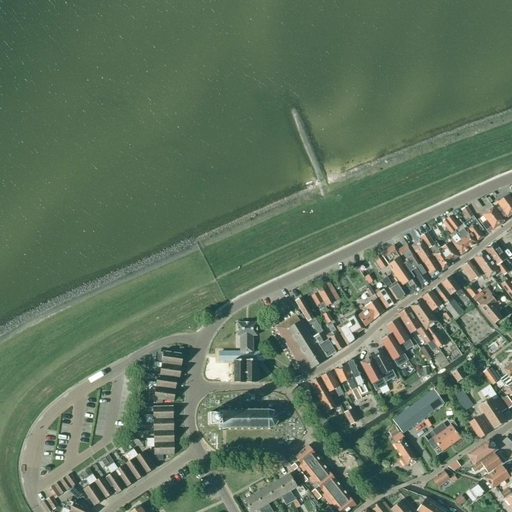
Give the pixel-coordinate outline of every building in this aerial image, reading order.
[(483,197),(486,203),(494,200),(491,194),(483,197)] [(501,219),(502,219),(506,216),(507,217),(511,213),(511,201),(507,195),(496,202),(497,203),(492,207),(501,219)] [(461,209),(468,220),(473,216),(466,206),(461,209)] [(501,219),(492,207),(491,207),(492,207),(482,215),(477,219),(487,232),(488,232),(487,231),(492,228),(493,229),(503,221),(502,219),(501,219)] [(449,224),(450,223),(446,218),(441,222),(453,237),(449,240),(461,255),(469,248),(455,230),(449,224)] [(453,220),(450,223),(449,224),(455,230),(469,248),(476,242),(466,229),(465,227),(461,230),(453,220)] [(474,223),(466,229),(476,242),(484,237),(476,227),(474,223)] [(422,239),(442,270),(452,264),(450,262),(458,256),(452,248),(444,253),(440,248),(435,251),(432,246),(434,245),(426,233),(420,237),(422,239)] [(442,270),(422,239),(411,246),(431,278),(442,270)] [(506,259),(506,258),(498,248),(494,242),(484,249),(492,259),(496,265),(503,275),(508,272),(501,262),(506,259)] [(387,265),(409,296),(414,293),(421,288),(430,281),(406,244),(397,251),(393,245),(381,253),(388,264),(387,265)] [(486,276),(487,277),(488,279),(498,271),(483,250),(473,258),(486,276)] [(380,254),(373,258),(381,269),(387,264),(380,254)] [(487,277),(486,276),(473,258),(469,261),(469,260),(462,266),(473,280),(480,276),(483,280),(487,277)] [(463,292),(461,290),(450,276),(440,283),(448,293),(450,295),(455,292),(458,296),(463,292)] [(386,277),(381,280),(396,302),(406,295),(397,281),(391,285),(386,277)] [(511,287),(506,280),(501,284),(509,296),(511,299),(511,287)] [(454,320),(463,313),(440,283),(431,290),(454,320)] [(486,298),(493,293),(486,283),(479,289),(486,298)] [(477,293),(470,285),(465,289),(472,297),(477,293)] [(325,287),(317,291),(326,309),(335,304),(325,287)] [(370,297),(374,294),(370,287),(365,290),(370,297)] [(386,309),(395,303),(385,288),(376,294),(386,309)] [(439,311),(444,307),(431,290),(421,298),(431,311),(437,307),(439,311)] [(484,296),(480,291),(472,298),(476,303),(484,296)] [(322,302),(317,292),(311,296),(316,305),(322,302)] [(497,313),(501,309),(498,305),(500,304),(497,300),(495,301),(490,295),(478,305),(494,324),(501,317),(497,313)] [(309,325),(316,321),(301,296),(295,300),(309,325)] [(437,347),(443,342),(436,332),(434,333),(429,327),(437,322),(420,298),(409,306),(437,347)] [(373,319),(383,311),(375,299),(365,306),(366,308),(357,316),(364,326),(373,319)] [(422,326),(420,327),(408,307),(398,314),(410,334),(416,330),(425,344),(427,343),(432,340),(426,332),(422,326)] [(327,324),(332,321),(327,312),(322,315),(327,324)] [(350,328),(359,323),(354,313),(344,319),(345,321),(336,327),(347,345),(356,338),(350,328)] [(325,359),(301,321),(300,321),(295,315),(279,325),(280,326),(276,329),(301,368),(308,364),(310,368),(325,359)] [(413,346),(396,319),(385,325),(390,333),(403,352),(413,346)] [(256,323),(245,323),(237,323),(237,335),(240,335),(240,352),(240,360),(233,360),(234,383),(256,383),(256,360),(252,360),(252,352),(252,335),(256,335),(256,323)] [(336,352),(345,347),(335,330),(332,324),(327,327),(331,333),(326,336),(336,352)] [(335,352),(322,331),(313,337),(318,345),(327,358),(335,352)] [(380,340),(397,367),(408,360),(403,352),(390,333),(380,340)] [(432,357),(426,347),(420,350),(427,361),(432,357)] [(369,354),(371,357),(385,382),(396,377),(380,348),(369,354)] [(154,362),(181,366),(182,354),(163,351),(162,353),(155,352),(154,362)] [(375,391),(386,385),(385,382),(371,357),(360,363),(375,391)] [(360,395),(367,392),(362,383),(360,384),(357,379),(362,377),(353,358),(345,363),(353,381),(360,395)] [(511,361),(510,363),(503,369),(509,377),(502,382),(505,386),(511,381),(511,361)] [(160,367),(159,375),(177,377),(176,378),(179,378),(181,366),(154,362),(153,366),(160,367)] [(351,390),(356,388),(344,363),(334,369),(341,383),(346,380),(351,390)] [(426,366),(425,366),(424,366),(421,367),(423,376),(431,375),(429,366),(426,366)] [(465,376),(459,367),(450,373),(456,382),(465,376)] [(499,388),(503,385),(493,371),(491,372),(488,367),(483,372),(492,385),(497,381),(498,383),(496,384),(499,388)] [(406,372),(406,371),(405,370),(404,369),(399,372),(403,378),(408,375),(406,372)] [(338,396),(343,394),(339,387),(330,371),(319,377),(328,393),(334,389),(338,396)] [(175,389),(176,378),(177,377),(159,375),(157,374),(156,382),(147,381),(147,385),(175,389)] [(318,398),(327,393),(319,377),(309,382),(318,398)] [(175,389),(147,385),(146,390),(154,391),(153,399),(173,402),(175,389)] [(500,413),(505,409),(497,397),(494,399),(493,397),(496,395),(489,385),(480,391),(485,399),(486,398),(489,403),(480,409),(481,410),(481,412),(482,414),(484,415),(494,429),(505,421),(500,413)] [(402,433),(443,403),(434,390),(392,420),(402,433)] [(465,409),(472,405),(462,390),(455,395),(465,409)] [(333,407),(335,407),(327,393),(318,398),(326,411),(333,407)] [(511,403),(509,400),(508,399),(503,402),(508,409),(511,406),(511,403)] [(144,415),(144,419),(173,418),(172,406),(152,406),(153,414),(144,415)] [(260,408),(260,410),(255,410),(255,408),(253,408),(253,410),(249,410),(249,408),(247,408),(247,410),(242,410),(242,409),(240,409),(240,410),(236,410),(236,409),(234,409),(234,410),(229,410),(229,409),(227,409),(227,410),(219,410),(219,409),(218,409),(218,413),(207,413),(207,425),(218,425),(218,430),(220,430),(220,428),(228,428),(228,430),(230,430),(230,428),(234,428),(234,430),(236,430),(236,428),(241,428),(241,430),(243,430),(243,428),(247,428),(247,430),(249,430),(249,428),(253,428),(254,430),(256,430),(256,428),(260,428),(260,430),(262,430),(262,428),(267,428),(267,429),(269,429),(269,428),(274,427),(277,422),(277,416),(273,411),(269,410),(269,408),(267,408),(267,410),(262,410),(262,408),(260,408)] [(350,425),(357,421),(351,409),(344,412),(350,425)] [(478,416),(468,423),(479,439),(488,432),(478,416)] [(173,430),(173,418),(144,419),(144,423),(153,423),(153,431),(173,430)] [(441,451),(460,438),(451,425),(446,428),(442,423),(433,429),(437,435),(432,438),(432,439),(427,442),(433,450),(438,446),(441,451)] [(173,442),(173,430),(153,431),(153,438),(145,439),(145,440),(145,443),(173,442)] [(404,466),(416,459),(402,438),(403,437),(400,432),(391,438),(394,443),(393,444),(402,457),(399,459),(404,466)] [(511,436),(510,434),(501,441),(511,451),(511,436)] [(474,466),(496,450),(489,439),(466,454),(474,466)] [(153,447),(154,455),(156,455),(156,461),(163,460),(163,455),(174,455),(173,442),(145,443),(145,447),(153,447)] [(294,456),(301,465),(315,454),(308,445),(294,456)] [(132,448),(129,451),(145,474),(155,467),(144,451),(137,455),(132,448)] [(135,481),(145,474),(129,451),(125,453),(130,460),(124,464),(135,481)] [(487,473),(501,463),(500,462),(500,460),(498,458),(497,458),(494,453),(480,463),(480,462),(471,469),(474,472),(482,466),(487,473)] [(109,464),(113,461),(110,457),(108,454),(104,457),(109,464)] [(321,462),(315,454),(301,465),(299,466),(303,472),(305,470),(308,473),(321,462)] [(460,466),(456,461),(448,466),(450,469),(453,471),(460,466)] [(125,488),(135,481),(124,464),(117,469),(112,462),(109,464),(125,488)] [(328,471),(321,462),(308,473),(310,477),(308,478),(313,484),(315,482),(328,471)] [(125,488),(109,464),(106,466),(110,473),(104,478),(113,492),(115,494),(125,488)] [(509,476),(501,465),(493,472),(484,478),(492,489),(509,476)] [(456,479),(454,475),(445,469),(431,479),(437,487),(448,479),(451,483),(456,479)] [(335,479),(328,471),(315,482),(321,490),(335,479)] [(65,477),(71,487),(77,483),(70,473),(65,477)] [(113,492),(104,478),(103,476),(96,480),(91,473),(87,476),(103,499),(113,492)] [(277,480),(290,503),(295,500),(289,491),(296,487),(289,474),(277,480)] [(103,499),(87,476),(84,478),(89,485),(82,489),(94,506),(103,499)] [(66,490),(71,487),(65,477),(59,480),(66,490)] [(342,488),(335,479),(321,490),(324,493),(322,495),(326,500),(342,488)] [(277,480),(266,487),(274,500),(280,496),(285,505),(290,503),(277,480)] [(53,485),(60,495),(65,491),(58,481),(53,485)] [(474,501),(485,492),(477,482),(466,491),(474,501)] [(55,498),(60,495),(53,485),(48,488),(55,498)] [(266,487),(255,493),(266,511),(272,511),(267,503),(274,500),(266,487)] [(348,496),(342,488),(326,500),(330,505),(332,504),(335,507),(348,496)] [(511,493),(507,488),(500,493),(503,498),(511,493)] [(80,493),(79,492),(77,490),(73,495),(77,500),(82,495),(80,493)] [(260,511),(266,511),(255,493),(244,499),(251,511),(252,511),(258,509),(260,511)] [(457,506),(465,500),(461,495),(453,501),(457,506)] [(46,500),(53,510),(58,506),(51,496),(46,500)] [(348,496),(335,507),(338,511),(346,511),(355,505),(348,496)] [(373,511),(391,511),(381,499),(369,507),(373,511)] [(443,511),(424,499),(416,511),(418,511),(443,511)] [(46,511),(49,511),(53,510),(46,500),(41,503),(46,511)] [(409,511),(400,500),(390,509),(392,511),(409,511)] [(63,504),(61,508),(69,511),(90,511),(92,509),(74,501),(70,508),(63,504)]
